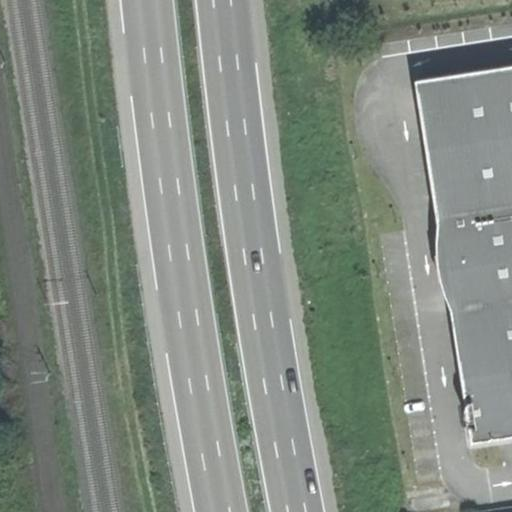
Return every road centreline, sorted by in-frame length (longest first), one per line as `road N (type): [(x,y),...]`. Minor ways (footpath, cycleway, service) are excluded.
road 1 (trunk): [(147,0),(225,511)]
road 2 (trunk): [(298,511),(221,0)]
